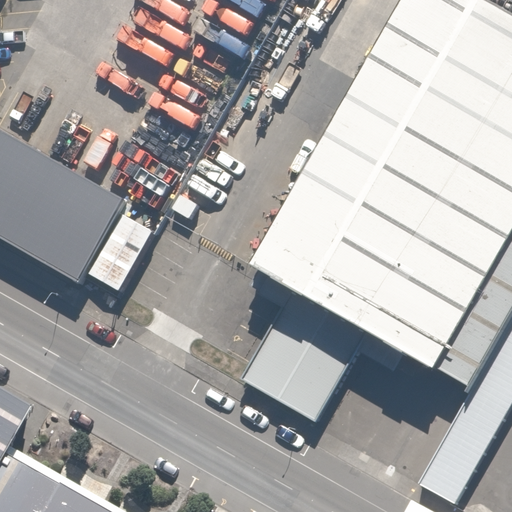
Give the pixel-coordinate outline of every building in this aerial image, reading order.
[(404,355),(474,395),(511,327),(511,18),(480,0),(410,0),(357,89),(243,287),(286,311),(359,354),(395,372),(404,355)] [(284,96),(248,76),(180,196),(216,216),(284,96)] [(0,275),(56,307),(64,294),(97,237),(104,223),(0,164),(0,275)] [(97,237),(64,294),(120,289),(154,232),(97,237)] [(337,394),(359,354),(286,311),(244,385),(319,425),(337,394)] [(456,507),(511,410),(511,327),(474,395),(421,489),(456,507)] [(0,405),(0,511),(101,511),(8,460),(29,422),(0,405)] [(511,443),(494,476),(511,485),(511,443)]
